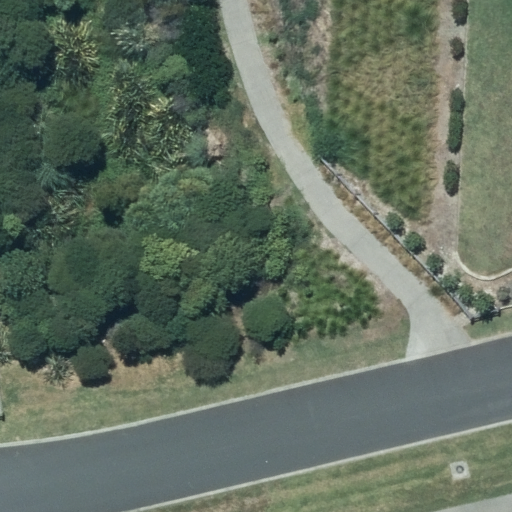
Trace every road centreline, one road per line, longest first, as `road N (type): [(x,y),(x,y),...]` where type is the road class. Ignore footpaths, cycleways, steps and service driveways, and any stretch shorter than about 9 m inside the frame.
road 1 (residential): [(0,479),(511,359)]
road 2 (track): [(474,369),(284,160),(228,0)]
